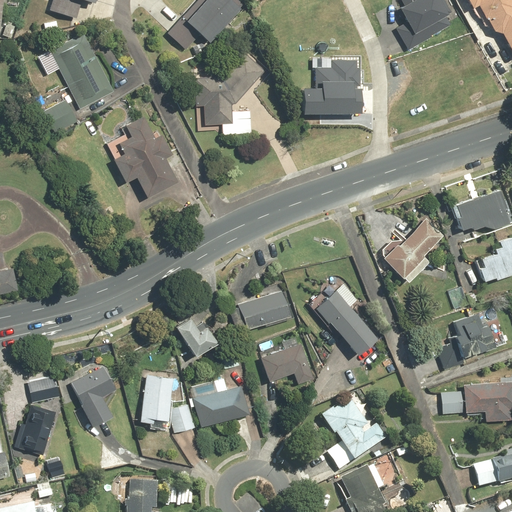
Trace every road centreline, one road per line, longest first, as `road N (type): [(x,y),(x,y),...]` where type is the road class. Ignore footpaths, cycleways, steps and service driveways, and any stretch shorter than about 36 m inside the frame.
road 1 (secondary): [(0,327),(115,297),(289,204),(511,130)]
road 2 (unknown): [(353,0),(375,58),(381,173)]
road 3 (residential): [(226,511),(225,480),(258,468),(279,476),(291,511)]
